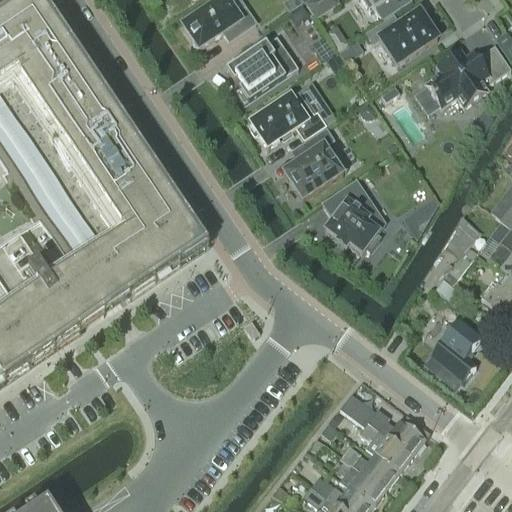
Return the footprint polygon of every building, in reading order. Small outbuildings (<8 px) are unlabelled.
[(296,0),(293,0),(281,9),(287,18),(302,8),(296,0)] [(331,0),(317,0),(305,9),(315,23),(337,8),(331,0)] [(373,14),(394,0),(358,0),(368,13),(371,11),(373,14)] [(0,26),(0,390),(203,254),(35,4),(0,26)] [(195,55),(206,48),(222,37),(228,47),(254,29),(244,13),(234,20),(223,4),(183,31),(194,46),(191,48),(195,55)] [(301,10),(289,19),(295,28),(308,19),(301,10)] [(434,41),(437,39),(431,31),(428,33),(418,18),(398,31),(391,21),(365,39),(372,50),(379,45),(396,71),(436,44),(434,41)] [(511,45),(506,37),(494,45),(509,66),(511,64),(511,45)] [(240,109),(242,112),(297,75),(275,43),(265,50),(264,48),(225,76),(233,88),(236,86),(240,92),(232,98),(237,105),(238,105),(241,108),(240,109)] [(459,58),(436,74),(440,80),(425,90),(431,100),(429,101),(433,105),(434,104),(440,114),(456,104),(462,114),(486,98),(483,93),(510,75),(494,51),(475,64),(471,59),(464,64),(459,58)] [(330,62),(324,66),(330,75),(336,71),(330,62)] [(380,101),(385,108),(398,100),(393,92),(380,101)] [(296,135),(303,146),(324,133),(316,120),(312,123),(297,100),(291,104),(289,102),(249,129),(251,132),(249,134),(253,141),(256,139),(266,155),(296,135)] [(325,134),(297,152),(304,163),(282,178),(301,207),(342,179),(341,178),(346,175),(334,157),(329,160),(324,153),(333,146),(325,134)] [(332,225),(324,236),(337,246),(336,247),(345,254),(348,251),(362,261),(366,255),(370,258),(380,245),(377,242),(386,230),(354,185),(320,208),(332,225)] [(402,224),(402,225),(402,226),(404,228),(406,231),(407,232),(408,235),(409,235),(409,236),(410,237),(411,239),(412,240),(412,241),(413,241),(413,242),(414,243),(414,244),(415,244),(416,244),(417,244),(419,241),(420,239),(423,235),(424,232),(427,229),(428,226),(429,224),(430,223),(430,222),(431,220),(432,220),(433,217),(434,216),(435,215),(436,214),(436,213),(436,212),(437,211),(437,209),(436,209),(435,208),(434,206),(433,205),(432,204),(431,204),(429,205),(428,206),(427,207),(426,207),(425,208),(424,208),(424,209),(423,209),(423,210),(421,211),(420,211),(419,212),(418,212),(418,213),(417,213),(416,214),(414,215),(414,216),(413,216),(412,217),(411,218),(410,218),(408,219),(407,220),(406,221),(405,221),(404,222),(402,224)] [(511,208),(498,227),(500,228),(509,235),(511,237),(511,208)] [(468,252),(479,238),(460,224),(446,253),(458,262),(468,252)] [(511,237),(509,235),(485,267),(491,272),(492,270),(499,275),(498,277),(500,279),(501,277),(511,285),(511,237)] [(441,284),(442,286),(450,293),(476,259),(468,252),(458,262),(441,284)] [(457,299),(450,293),(442,286),(434,296),(450,308),(457,299)] [(496,296),(485,310),(511,330),(511,328),(511,286),(501,300),(496,296)] [(443,346),(423,371),(452,394),(459,385),(462,388),(475,372),(466,364),(482,345),(465,331),(459,326),(443,346)] [(242,332),(251,344),(259,339),(250,327),(242,332)] [(335,419),(327,428),(333,433),(341,423),(335,419)] [(401,427),(395,435),(375,420),(368,429),(411,463),(425,445),(401,427)] [(398,479),(411,463),(368,429),(360,440),(369,447),(364,453),(375,461),(398,479)] [(315,444),(309,452),(316,457),(322,449),(315,444)] [(385,497),(398,479),(375,461),(369,469),(349,453),(341,463),(385,497)] [(370,511),(373,511),(385,497),(341,463),(333,473),(342,481),(338,487),(348,495),(370,511)] [(335,511),(370,511),(348,495),(343,502),(323,487),(322,488),(317,484),(311,493),(335,511)] [(335,511),(311,493),(301,504),(311,511),(335,511)]
